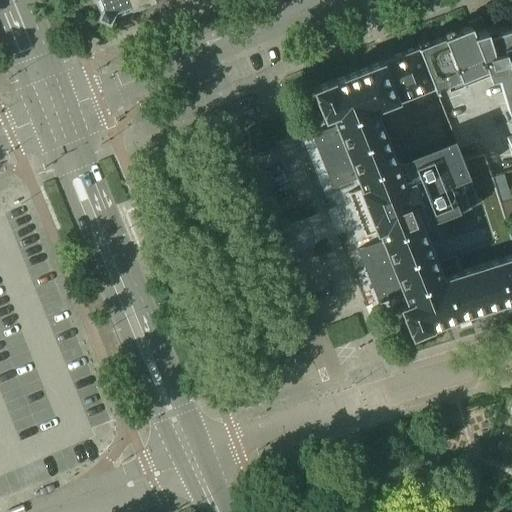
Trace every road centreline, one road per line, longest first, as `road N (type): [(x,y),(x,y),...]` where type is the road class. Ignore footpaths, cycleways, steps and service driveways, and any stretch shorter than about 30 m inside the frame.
road 1 (tertiary): [(57,112),(193,459)]
road 2 (residential): [(193,459),(511,354)]
road 3 (residential): [(57,112),(334,0)]
road 4 (residential): [(61,511),(193,459)]
road 5 (tertiary): [(11,0),(57,112)]
